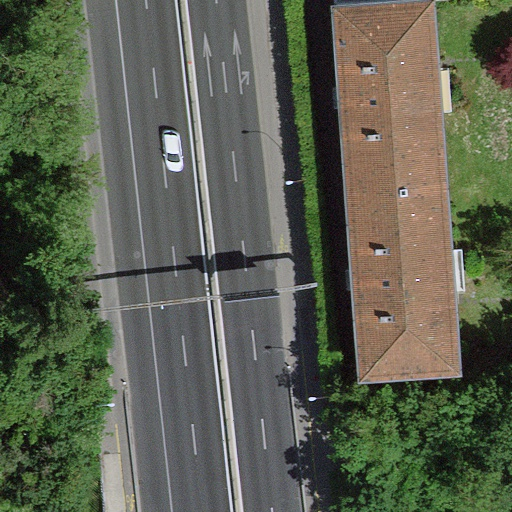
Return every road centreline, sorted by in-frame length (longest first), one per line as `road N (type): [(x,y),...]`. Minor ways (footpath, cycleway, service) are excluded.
road 1 (primary): [(130,0),(188,511)]
road 2 (primary): [(274,511),(221,0)]
